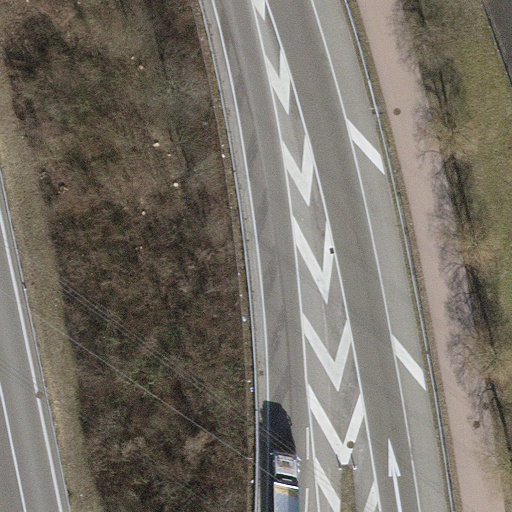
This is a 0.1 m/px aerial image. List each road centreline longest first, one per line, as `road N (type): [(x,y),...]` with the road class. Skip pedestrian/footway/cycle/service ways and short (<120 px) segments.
road 1 (motorway): [(402,511),(334,151),(290,0)]
road 2 (primary): [(296,511),(285,298),(234,0)]
